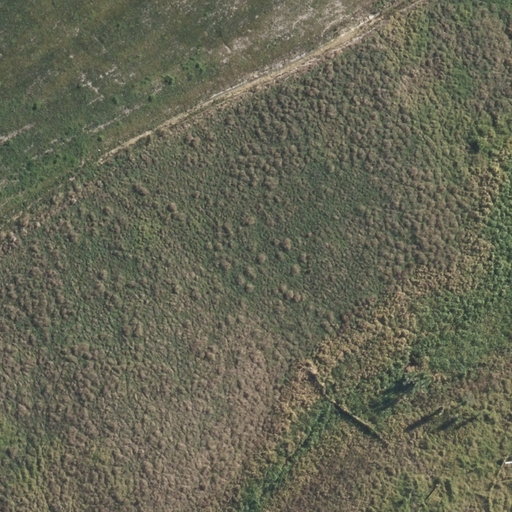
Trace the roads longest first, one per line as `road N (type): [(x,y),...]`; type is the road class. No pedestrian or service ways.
road 1 (unknown): [(0,337),(76,293),(424,0)]
road 2 (unknown): [(76,293),(0,192)]
